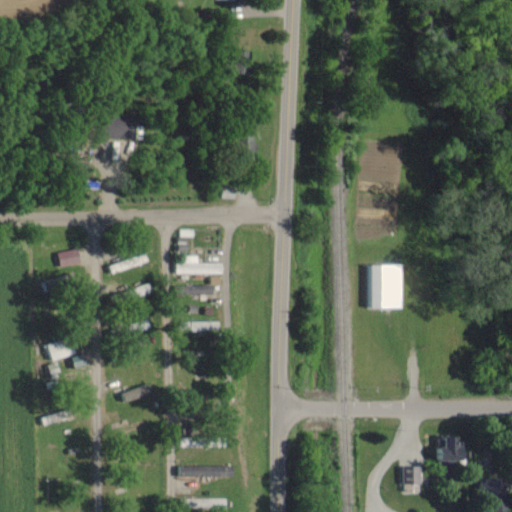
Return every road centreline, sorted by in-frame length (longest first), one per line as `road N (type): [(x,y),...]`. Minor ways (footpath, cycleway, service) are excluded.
road 1 (secondary): [(291,0),(277,511)]
road 2 (residential): [(164,215),(166,511)]
road 3 (residential): [(94,216),(98,511)]
road 4 (residential): [(0,217),(281,211)]
road 5 (residential): [(277,409),(511,408)]
